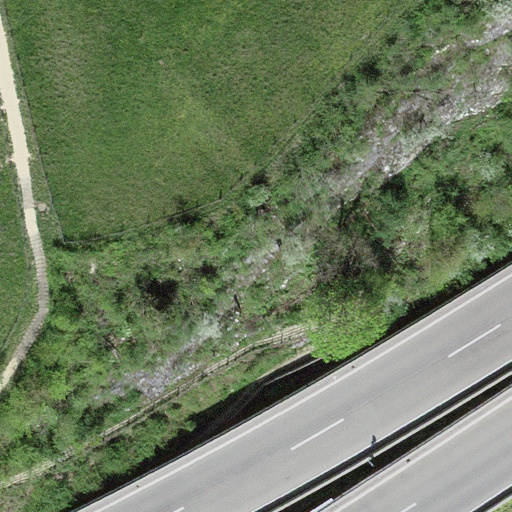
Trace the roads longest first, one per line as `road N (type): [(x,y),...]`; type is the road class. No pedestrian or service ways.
road 1 (motorway): [(511,317),(174,511)]
road 2 (motorway): [(403,511),(511,440)]
